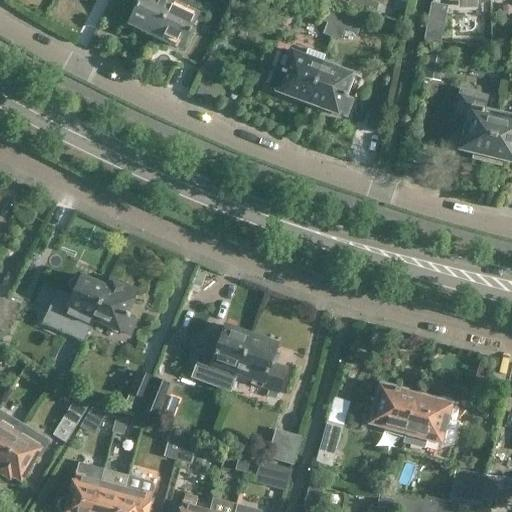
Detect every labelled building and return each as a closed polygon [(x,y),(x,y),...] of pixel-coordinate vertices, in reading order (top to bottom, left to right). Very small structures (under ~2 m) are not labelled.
[(154,38),(171,2),(167,0),(138,0),(128,23),(138,28),(137,30),(154,38)] [(355,11),(357,0),(348,0),(346,8),(355,11)] [(365,0),(357,0),(355,11),(374,17),(378,4),(365,0)] [(171,2),(154,38),(170,45),(171,43),(181,48),(201,8),(188,1),(185,8),(171,2)] [(446,5),(431,2),(430,2),(422,37),(438,41),(446,5)] [(331,38),(340,13),(319,5),(314,19),(327,24),(323,35),(331,38)] [(340,13),(331,38),(340,41),(344,29),(357,34),(362,21),(340,13)] [(305,57),(284,50),(270,88),(307,102),(322,63),(325,55),(308,49),(305,57)] [(423,81),(440,84),(445,54),(428,51),(423,81)] [(350,74),(322,63),(307,102),(345,115),(351,97),(343,94),(350,74)] [(488,155),(490,147),(498,112),(483,109),(486,96),(460,90),(454,114),(468,117),(461,148),(474,152),(474,155),(477,158),(480,159),(484,158),(486,155),(488,155)] [(490,147),(488,155),(490,156),(490,159),(493,162),(496,163),(500,162),(502,158),(511,160),(511,115),(498,112),(490,147)] [(6,269),(0,280),(0,292),(6,296),(17,274),(6,269)] [(107,287),(106,287),(82,275),(64,315),(89,327),(93,318),(107,287)] [(110,278),(106,287),(107,287),(93,318),(129,334),(135,319),(125,314),(136,290),(110,278)] [(7,296),(0,310),(0,328),(6,332),(21,303),(7,296)] [(237,377),(252,335),(226,326),(219,345),(204,339),(196,362),(237,377)] [(279,345),(252,335),(237,377),(278,392),(286,370),(272,364),(279,345)] [(137,369),(128,392),(142,398),(152,375),(137,369)] [(26,381),(16,375),(9,388),(19,394),(26,381)] [(156,376),(141,415),(158,420),(173,383),(156,376)] [(404,441),(416,396),(377,385),(373,400),(369,399),(363,421),(401,432),(399,438),(402,439),(401,441),(404,441)] [(91,400),(78,392),(52,433),(66,441),(91,400)] [(416,396),(404,441),(423,447),(426,438),(441,442),(447,420),(452,421),(456,406),(416,396)] [(106,411),(90,406),(78,425),(92,434),(106,411)] [(127,418),(116,414),(112,430),(123,433),(127,418)] [(0,464),(18,436),(2,426),(6,420),(0,416),(0,464)] [(329,423),(328,423),(318,462),(332,466),(343,427),(329,423)] [(18,436),(0,464),(0,468),(19,480),(34,455),(38,457),(48,441),(23,426),(18,436)] [(181,435),(175,457),(190,462),(198,434),(183,429),(181,435)] [(293,463),(300,438),(277,431),(269,457),(293,463)] [(175,457),(181,435),(170,432),(163,454),(175,457)] [(246,470),(250,456),(238,452),(234,467),(246,470)] [(285,490),(291,471),(262,462),(256,482),(285,490)] [(92,511),(103,471),(78,464),(65,511),(92,511)] [(480,497),(486,473),(469,470),(464,494),(480,497)] [(119,511),(128,477),(103,471),(93,511),(119,511)] [(497,484),(499,484),(500,475),(486,473),(480,497),(493,500),(497,484)] [(511,477),(500,475),(499,484),(509,486),(511,486),(511,477)] [(149,483),(128,477),(119,511),(146,511),(153,489),(153,487),(152,485),(149,483)] [(310,484),(305,505),(317,508),(323,487),(310,484)] [(505,508),(509,486),(499,484),(497,484),(492,506),(505,508)] [(396,508),(398,493),(378,490),(376,505),(396,508)] [(207,511),(208,510),(196,507),(199,497),(186,493),(183,504),(181,511),(207,511)] [(410,511),(413,495),(398,493),(396,508),(395,511),(410,511)] [(422,511),(425,496),(413,495),(410,511),(422,511)] [(233,511),(236,503),(212,496),(208,510),(207,511),(233,511)] [(435,511),(437,498),(428,497),(425,496),(422,511),(435,511)] [(435,511),(456,511),(458,500),(437,498),(435,511)]
